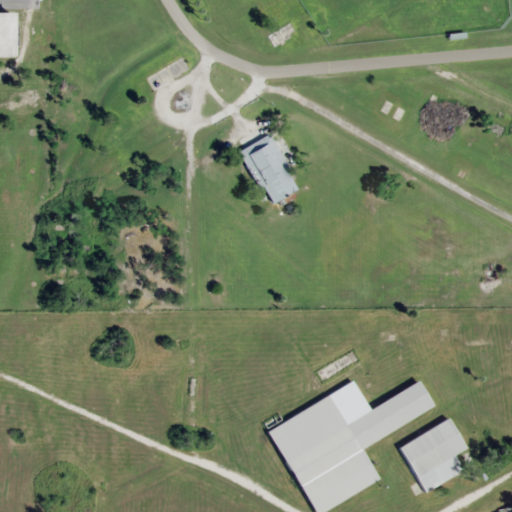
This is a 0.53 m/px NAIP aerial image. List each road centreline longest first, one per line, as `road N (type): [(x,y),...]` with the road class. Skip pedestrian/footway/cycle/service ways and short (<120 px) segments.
road 1 (track): [(208,50),(189,122),(189,460)]
road 2 (track): [(0,376),(289,511)]
road 3 (track): [(260,73),(511,211)]
road 4 (track): [(260,73),(91,195)]
road 5 (residential): [(421,55),(260,73)]
